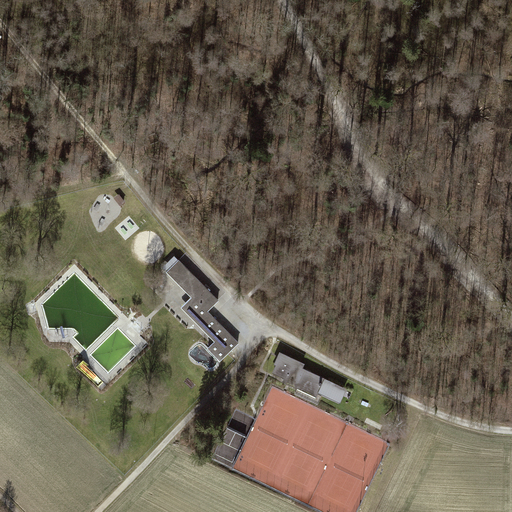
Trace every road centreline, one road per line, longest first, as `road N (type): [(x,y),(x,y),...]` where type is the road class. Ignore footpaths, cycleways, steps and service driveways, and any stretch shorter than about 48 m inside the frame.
road 1 (residential): [(511,430),(415,403),(294,339),(208,268),(128,177)]
road 2 (track): [(282,0),(384,185),(511,312)]
road 3 (track): [(98,511),(275,326)]
road 4 (track): [(0,21),(128,177)]
road 5 (track): [(0,206),(128,177)]
